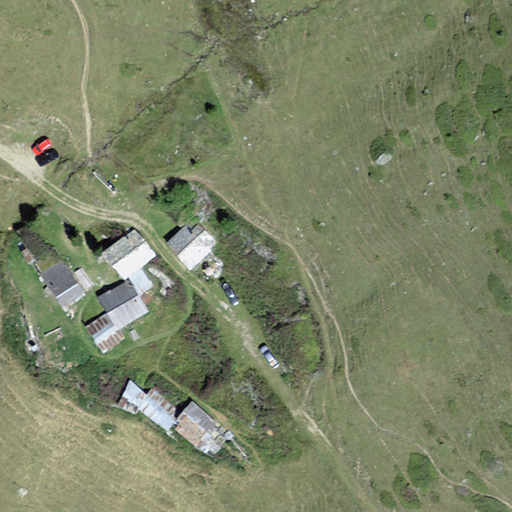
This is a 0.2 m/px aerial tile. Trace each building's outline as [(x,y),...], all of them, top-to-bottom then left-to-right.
[(218,246),(202,229),(191,240),(184,233),(168,249),(190,272),(218,246)] [(105,257),(124,281),(153,258),(133,234),(105,257)] [(84,298),(61,265),(40,279),(63,312),(84,298)] [(142,318),(125,289),(102,302),(119,331),(142,318)] [(120,342),(104,320),(85,333),(101,355),(120,342)] [(176,415),(151,394),(137,411),(161,432),(176,415)] [(227,438),(192,407),(173,428),(208,459),(227,438)]
